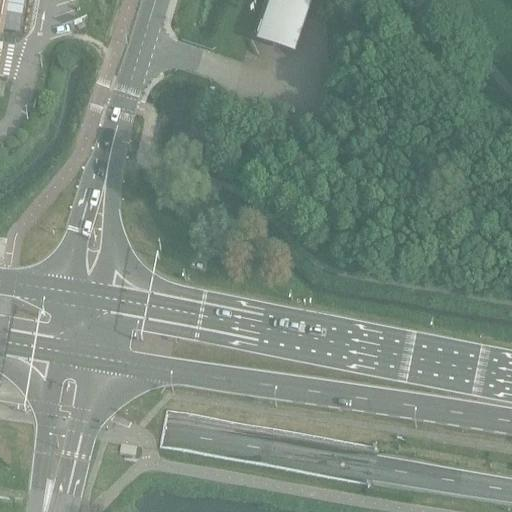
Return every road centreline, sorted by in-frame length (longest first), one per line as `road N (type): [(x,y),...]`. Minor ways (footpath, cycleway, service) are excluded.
road 1 (primary): [(88,357),(511,421)]
road 2 (primary): [(511,372),(99,298)]
road 3 (unclassified): [(107,168),(155,0)]
road 4 (unclassified): [(47,503),(62,480),(88,357)]
road 5 (unclassified): [(59,352),(41,476),(47,503)]
road 6 (unclassified): [(99,298),(109,246),(107,168)]
road 7 (unclassified): [(107,168),(69,292)]
